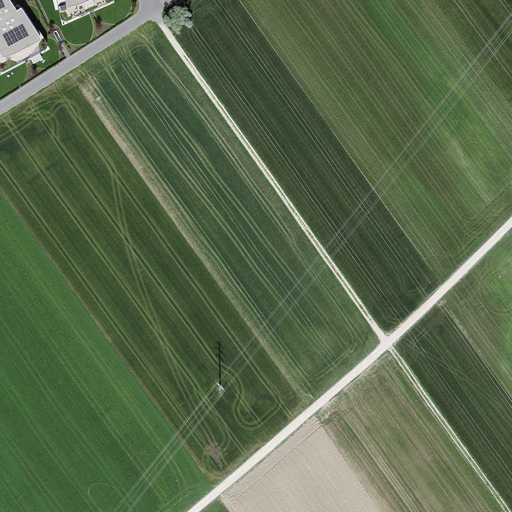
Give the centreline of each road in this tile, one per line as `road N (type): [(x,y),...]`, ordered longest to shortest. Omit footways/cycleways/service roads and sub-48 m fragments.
road 1 (track): [(151,10),(507,511)]
road 2 (track): [(511,220),(360,367),(192,511)]
road 3 (residential): [(0,108),(151,10)]
